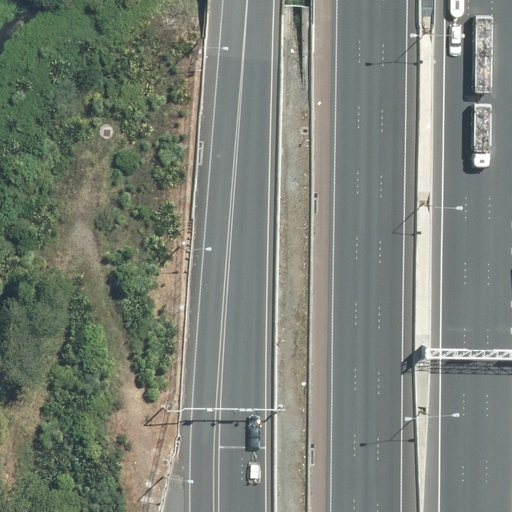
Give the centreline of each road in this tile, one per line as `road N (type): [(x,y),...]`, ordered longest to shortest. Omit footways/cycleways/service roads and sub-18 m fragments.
road 1 (motorway): [(241,511),(237,423),(257,0)]
road 2 (motorway): [(362,511),(366,0)]
road 3 (motorway): [(473,50),(469,511)]
road 4 (motorway): [(473,50),(511,297)]
